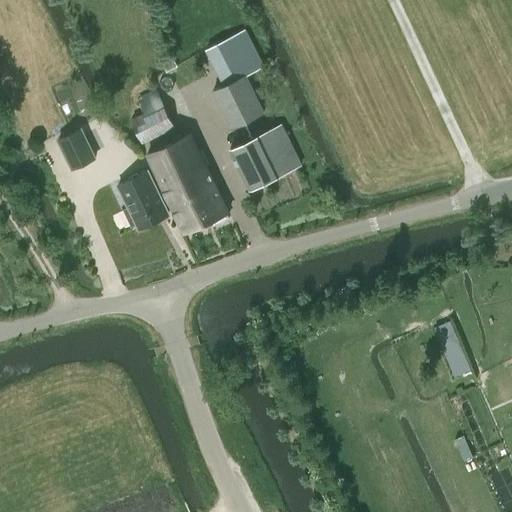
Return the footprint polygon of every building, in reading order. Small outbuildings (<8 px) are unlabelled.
[(223,39),(206,48),(218,70),(225,83),(264,65),(245,28),(223,39)] [(231,126),(264,111),(247,74),(214,90),(231,126)] [(142,143),(175,126),(155,89),(137,98),(144,112),(130,119),(142,143)] [(249,188),(302,163),(284,125),(231,150),(249,188)] [(81,128),(59,139),(73,168),(95,157),(81,128)] [(191,133),(148,153),(185,231),(212,218),(214,222),(228,216),(226,212),(228,211),(191,133)] [(148,170),(118,184),(129,207),(125,209),(132,224),(137,222),(139,227),(168,213),(148,170)] [(449,321),(434,328),(454,375),(469,368),(449,321)]
